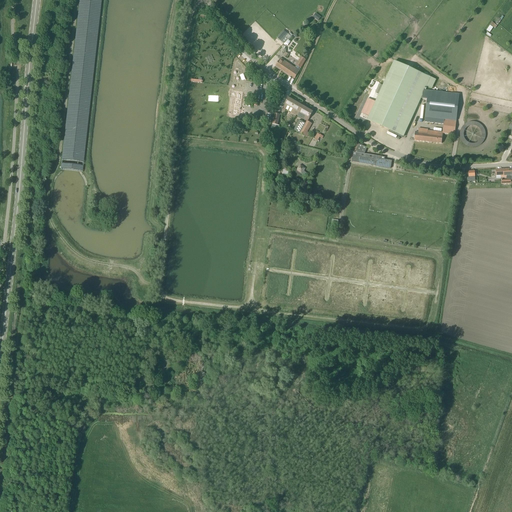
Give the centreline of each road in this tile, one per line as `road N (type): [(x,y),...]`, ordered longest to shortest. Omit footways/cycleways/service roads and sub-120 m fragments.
road 1 (unclassified): [(511,163),(425,165),(366,142),(250,58),(208,0)]
road 2 (primary): [(0,359),(36,0)]
